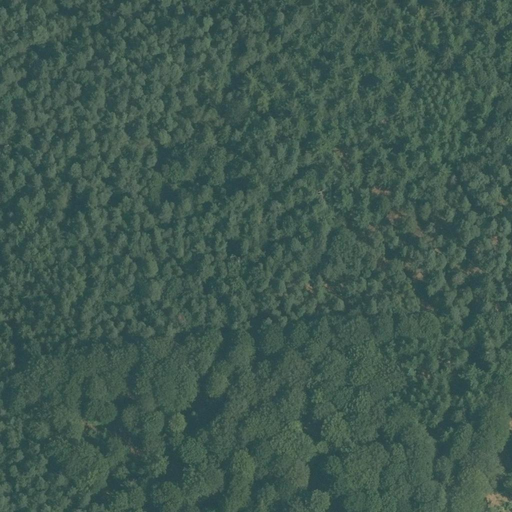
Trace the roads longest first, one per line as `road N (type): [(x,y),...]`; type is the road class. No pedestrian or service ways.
road 1 (track): [(9,410),(13,390),(27,380),(197,350),(511,327)]
road 2 (track): [(0,214),(377,0)]
road 3 (track): [(197,350),(511,163)]
road 4 (track): [(233,85),(257,124),(302,156),(414,332)]
road 5 (track): [(0,402),(106,511)]
road 6 (track): [(470,511),(511,395)]
